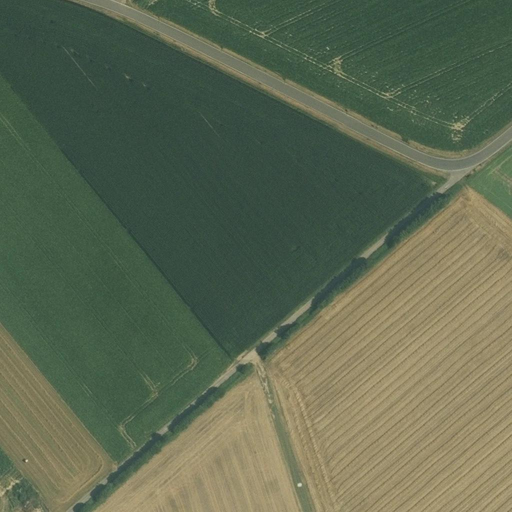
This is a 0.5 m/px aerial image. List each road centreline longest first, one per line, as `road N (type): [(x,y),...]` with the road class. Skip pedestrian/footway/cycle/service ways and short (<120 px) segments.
road 1 (track): [(82,511),(462,177),(463,161)]
road 2 (secondary): [(511,132),(489,151),(439,163),(95,0)]
road 3 (track): [(312,511),(259,353)]
